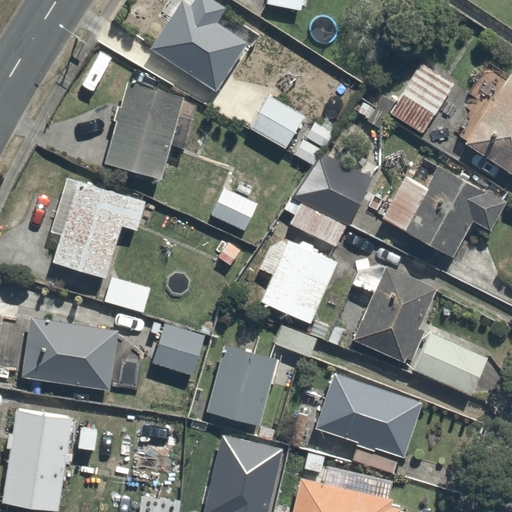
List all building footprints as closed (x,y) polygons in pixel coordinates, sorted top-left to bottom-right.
[(151,0),(119,44),(179,88),(215,39),(180,12),(188,0),(187,0),(151,0)] [(448,75),(410,57),(383,111),(421,130),(448,75)] [(431,135),(487,173),(511,136),(511,87),(478,65),(431,135)] [(71,156),(127,171),(149,88),(93,73),(71,156)] [(263,93),(244,124),(276,144),(295,113),(263,93)] [(280,203),(285,206),(280,215),(334,244),(379,158),(325,130),(314,151),(309,149),(280,203)] [(417,179),(395,167),(371,210),(446,252),(461,224),(478,233),(498,197),(481,188),(429,159),(417,179)] [(20,257),(73,272),(91,212),(111,218),(120,189),(46,168),(20,257)] [(252,199),(214,183),(202,211),(240,227),(252,199)] [(255,299),(308,319),(334,251),(280,231),(255,299)] [(373,266),(345,342),(402,363),(419,320),(431,288),(373,266)] [(145,285),(107,272),(99,296),(137,309),(145,285)] [(0,308),(0,375),(75,388),(86,323),(0,308)] [(312,332),(272,318),(265,338),(305,352),(312,332)] [(201,332),(157,319),(145,359),(190,373),(201,332)] [(485,346),(419,320),(402,363),(400,369),(467,394),(485,346)] [(267,351),(221,340),(205,407),(252,418),(267,351)] [(413,392),(328,362),(307,420),(392,450),(413,392)] [(0,503),(28,507),(41,409),(0,404),(0,503)] [(274,440),(216,424),(212,441),(270,457),(274,440)] [(288,511),(399,511),(402,501),(298,475),(288,511)] [(212,504),(210,511),(265,511),(269,493),(215,483),(212,504)] [(173,511),(176,497),(135,490),(131,511),(173,511)] [(176,497),(173,511),(210,511),(212,504),(176,497)]
